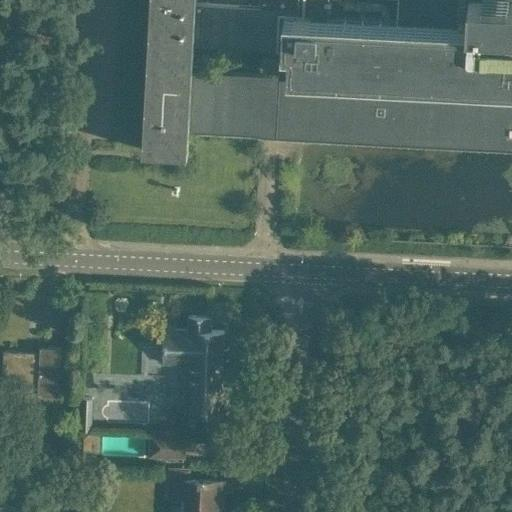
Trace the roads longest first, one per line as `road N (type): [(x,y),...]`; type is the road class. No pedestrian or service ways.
road 1 (tertiary): [(303,271),(0,255)]
road 2 (unclassified): [(293,511),(303,271)]
road 3 (tertiary): [(511,280),(303,271)]
